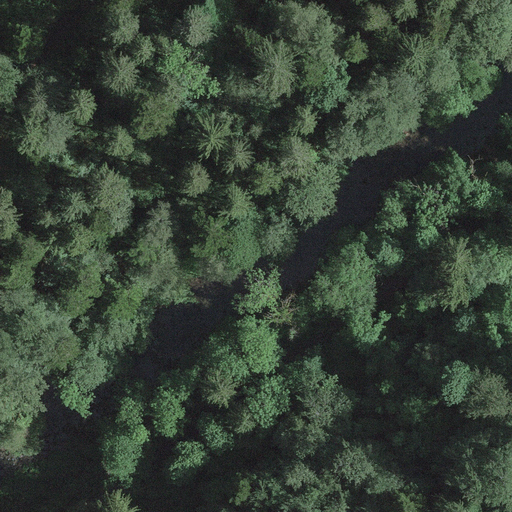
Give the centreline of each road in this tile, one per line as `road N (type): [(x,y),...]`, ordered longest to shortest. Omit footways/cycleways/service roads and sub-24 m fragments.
road 1 (unclassified): [(87,511),(377,298),(511,210)]
road 2 (unclassified): [(0,91),(95,0)]
